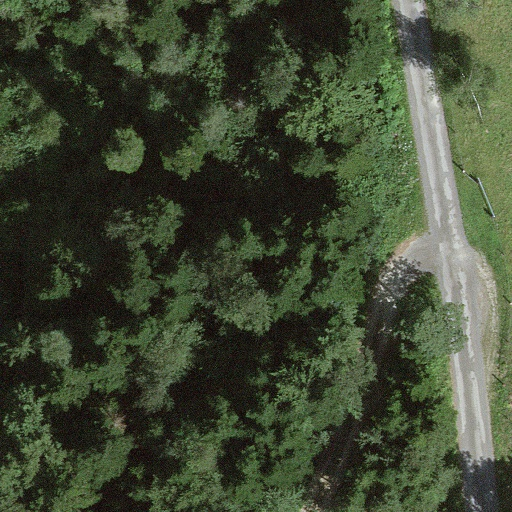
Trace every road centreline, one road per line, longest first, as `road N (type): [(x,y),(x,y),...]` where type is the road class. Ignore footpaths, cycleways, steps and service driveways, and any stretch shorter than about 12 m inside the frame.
road 1 (unclassified): [(408,0),(488,511)]
road 2 (track): [(313,511),(393,276),(407,262),(450,251)]
